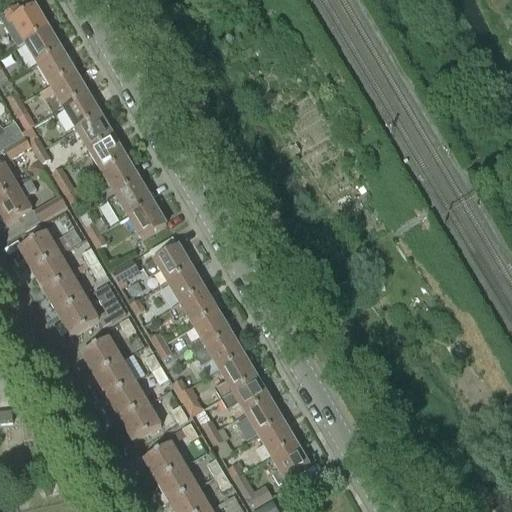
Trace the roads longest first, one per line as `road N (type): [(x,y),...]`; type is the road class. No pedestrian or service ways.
road 1 (tertiary): [(80,0),(382,511)]
road 2 (residential): [(0,273),(135,511)]
